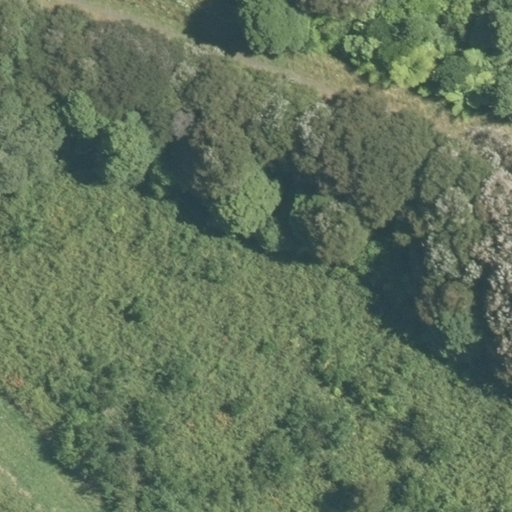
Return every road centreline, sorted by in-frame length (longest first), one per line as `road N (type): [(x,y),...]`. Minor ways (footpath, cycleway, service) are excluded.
road 1 (track): [(511,141),(99,0)]
road 2 (track): [(0,406),(124,511)]
